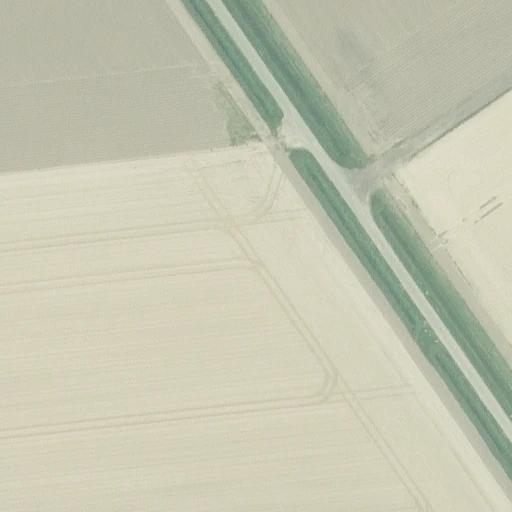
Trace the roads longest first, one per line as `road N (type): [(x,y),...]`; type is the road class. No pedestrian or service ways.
road 1 (unclassified): [(511,436),(211,0)]
road 2 (track): [(511,75),(344,189)]
